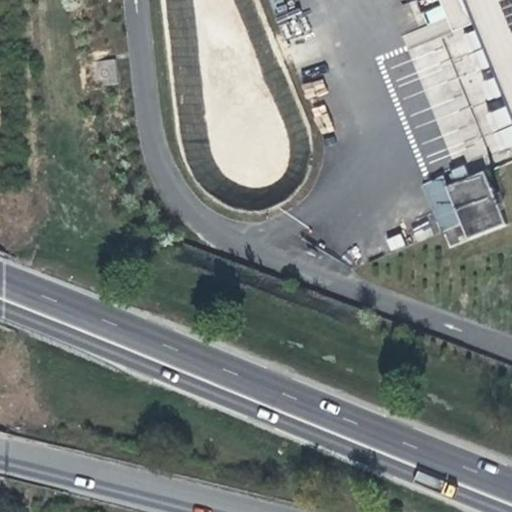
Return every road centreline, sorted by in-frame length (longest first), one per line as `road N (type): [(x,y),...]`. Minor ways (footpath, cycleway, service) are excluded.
road 1 (primary): [(0,284),(511,495)]
road 2 (tertiary): [(0,450),(239,511)]
